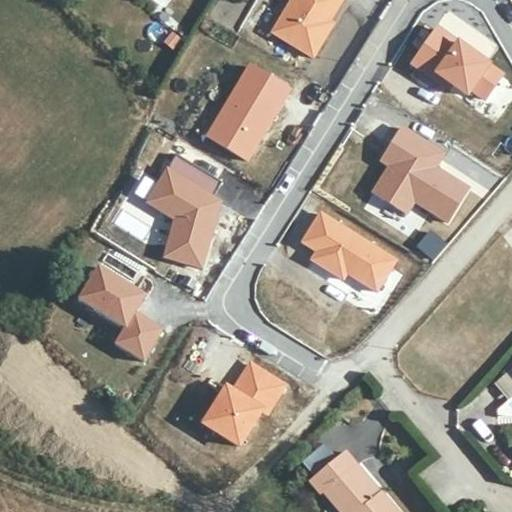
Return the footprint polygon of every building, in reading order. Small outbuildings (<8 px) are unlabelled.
[(294,0),(274,34),(314,58),(326,38),(321,35),(342,0),(294,0)] [(445,155),(403,129),(388,153),(398,159),(376,194),(408,214),(416,202),(449,223),(470,190),(436,169),(445,155)] [(394,262),(322,216),(304,243),(318,252),(312,261),(343,281),(347,274),(375,292),(394,262)] [(146,298),(99,271),(82,301),(130,329),(120,346),(146,362),(164,331),(137,315),(146,298)] [(224,317),(214,331),(239,349),(249,336),(224,317)] [(337,450),(300,482),(308,490),(312,489),(333,511),(389,511),(391,511),(373,487),(368,490),(346,465),(348,461),(337,450)]
